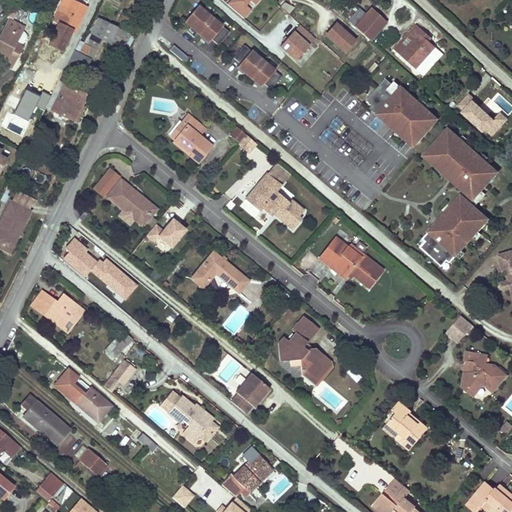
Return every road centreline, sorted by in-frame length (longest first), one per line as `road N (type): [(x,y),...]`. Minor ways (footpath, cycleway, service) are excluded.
road 1 (residential): [(511,338),(465,308),(147,40)]
road 2 (residential): [(104,127),(375,341)]
road 3 (unknown): [(64,208),(323,425)]
road 4 (residential): [(0,338),(104,127)]
road 5 (residential): [(399,370),(511,467)]
